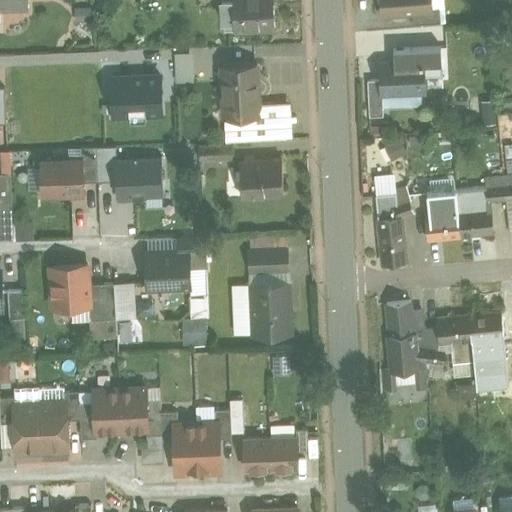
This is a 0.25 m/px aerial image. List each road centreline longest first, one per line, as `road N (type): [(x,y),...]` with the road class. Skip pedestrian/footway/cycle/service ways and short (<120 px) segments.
road 1 (residential): [(0,477),(104,472),(134,491),(315,487)]
road 2 (tertiary): [(329,0),(343,285)]
road 3 (tertiary): [(343,285),(350,511)]
road 4 (residential): [(343,285),(511,269)]
road 5 (residential): [(0,248),(120,243)]
